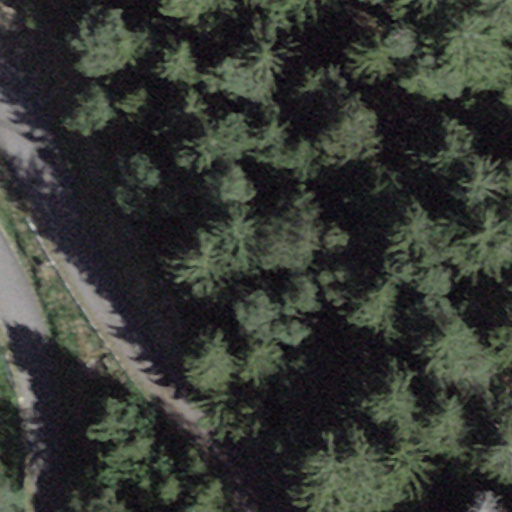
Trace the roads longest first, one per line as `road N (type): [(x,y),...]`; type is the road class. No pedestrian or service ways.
road 1 (track): [(0,95),(33,126),(87,254),(188,411),(269,511)]
road 2 (track): [(64,511),(51,347),(0,278)]
